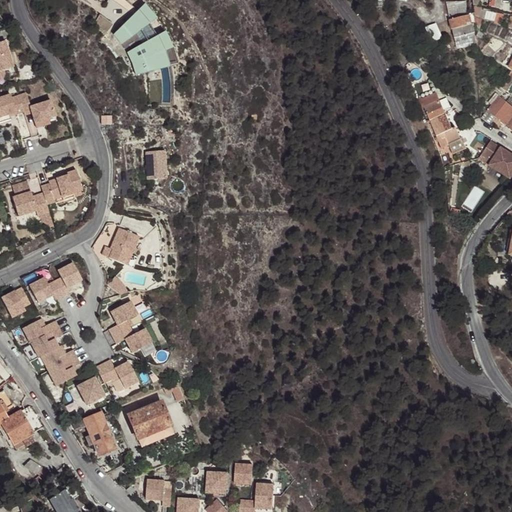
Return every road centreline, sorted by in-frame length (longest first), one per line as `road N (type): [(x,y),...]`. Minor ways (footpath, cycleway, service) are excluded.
road 1 (residential): [(334,0),(354,22),(419,166),(432,327),(442,359),(473,384),(498,381)]
road 2 (residential): [(498,381),(479,348),(463,279),(466,249),(511,193)]
road 3 (residential): [(129,511),(79,459),(0,345)]
road 4 (residential): [(98,140),(75,93),(21,20),(17,0)]
